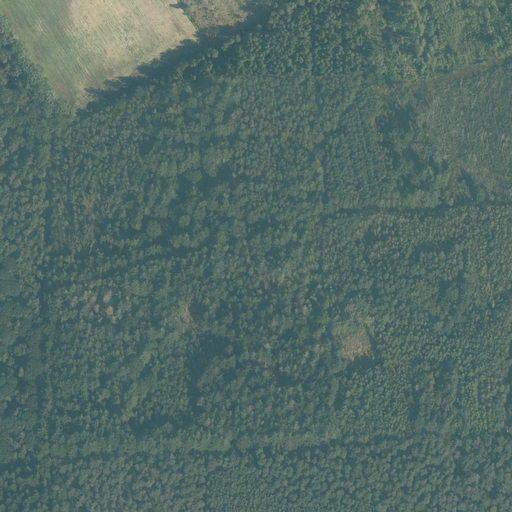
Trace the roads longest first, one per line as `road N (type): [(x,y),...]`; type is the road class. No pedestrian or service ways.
road 1 (track): [(0,479),(42,464),(374,448),(412,438),(446,445),(507,440),(511,358)]
road 2 (track): [(511,200),(322,216),(307,0)]
road 3 (track): [(0,174),(46,148),(34,467)]
road 4 (track): [(322,216),(40,300)]
road 5 (track): [(57,141),(307,0)]
